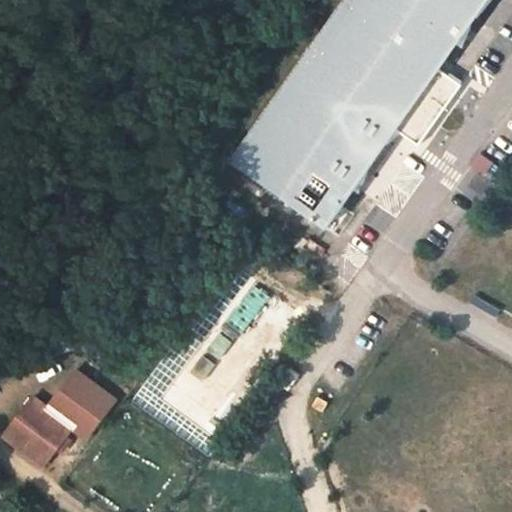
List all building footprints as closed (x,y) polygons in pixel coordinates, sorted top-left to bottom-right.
[(345,0),(233,160),(328,226),(487,0),(345,0)] [(297,321),(254,288),(224,325),(236,334),(204,378),(186,365),(166,391),(216,428),(297,321)] [(217,320),(186,365),(204,378),(236,334),(217,320)] [(76,420),(35,390),(11,423),(51,453),(76,420)] [(51,453),(11,423),(6,430),(46,459),(51,453)]
